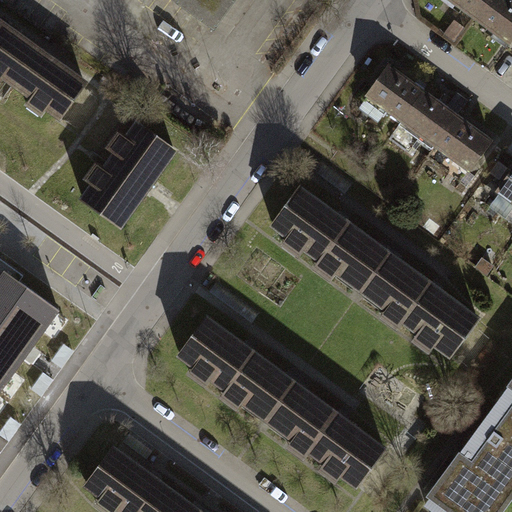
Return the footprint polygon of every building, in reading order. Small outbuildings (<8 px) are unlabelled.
[(175,0),(211,26),(229,0),(175,0)] [(442,0),(441,2),(459,15),(464,9),(480,21),(495,0),(442,0)] [(511,0),(495,0),(480,21),(503,38),(500,43),(511,51),(511,0)] [(0,10),(0,39),(13,20),(0,10)] [(13,20),(0,39),(0,82),(7,87),(11,81),(38,100),(34,106),(51,118),(55,112),(69,121),(98,80),(13,20)] [(469,32),(458,24),(448,38),(459,46),(469,32)] [(388,109),(407,124),(433,90),(397,64),(370,101),(385,113),(388,109)] [(440,153),(443,150),(468,115),(433,90),(407,124),(405,127),(440,153)] [(457,167),(475,180),(503,141),(468,115),(443,150),(461,163),(457,167)] [(87,199),(130,230),(188,152),(145,120),(133,136),(127,131),(114,148),(121,153),(110,168),(103,163),(91,180),(97,185),(87,199)] [(511,180),(500,197),(511,205),(511,180)] [(311,183),(277,228),(293,240),(288,247),(306,260),(311,253),(322,261),(356,216),(311,183)] [(356,216),(322,261),(326,264),(320,272),(337,284),(342,277),(367,295),(401,250),(356,216)] [(401,250),(367,295),(393,314),(388,320),(405,332),(409,326),(412,328),(446,283),(401,250)] [(0,391),(60,309),(6,270),(0,278),(0,391)] [(446,283),(412,328),(424,337),(418,345),(436,358),(442,350),(457,361),(491,316),(446,283)] [(218,314),(184,359),(199,370),(195,376),(214,389),(218,384),(229,393),(263,348),(218,314)] [(75,352),(65,344),(53,362),(63,369),(75,352)] [(263,348),(229,393),(232,395),(227,401),(244,413),(248,407),(273,426),(307,381),(263,348)] [(55,380),(44,373),(32,390),(42,398),(55,380)] [(307,381),(273,426),(298,444),(294,450),(312,463),(316,458),(318,459),(352,414),(307,381)] [(511,511),(511,396),(436,499),(439,501),(434,508),(439,511),(511,511)] [(352,414),(318,459),(330,468),(326,474),(344,488),(348,482),(362,492),(396,447),(352,414)] [(23,425),(11,417),(0,433),(0,435),(10,443),(23,425)] [(119,450),(90,489),(107,501),(102,507),(109,511),(142,511),(164,483),(119,450)] [(203,511),(164,483),(142,511),(203,511)]
